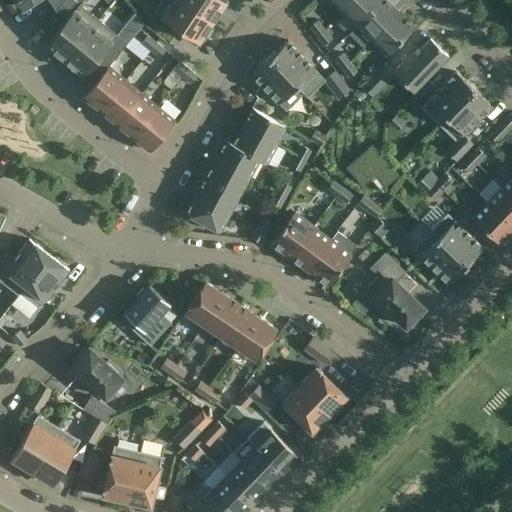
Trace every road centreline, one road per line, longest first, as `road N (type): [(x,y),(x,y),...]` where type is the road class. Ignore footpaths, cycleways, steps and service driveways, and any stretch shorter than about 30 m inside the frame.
road 1 (residential): [(131,249),(250,263),(403,373)]
road 2 (residential): [(288,0),(247,38),(161,187)]
road 3 (residential): [(0,34),(37,88),(161,187)]
road 4 (residential): [(131,249),(0,395)]
road 5 (residential): [(271,511),(403,373)]
road 6 (residential): [(403,373),(511,262)]
road 7 (residential): [(0,186),(100,243),(131,249)]
